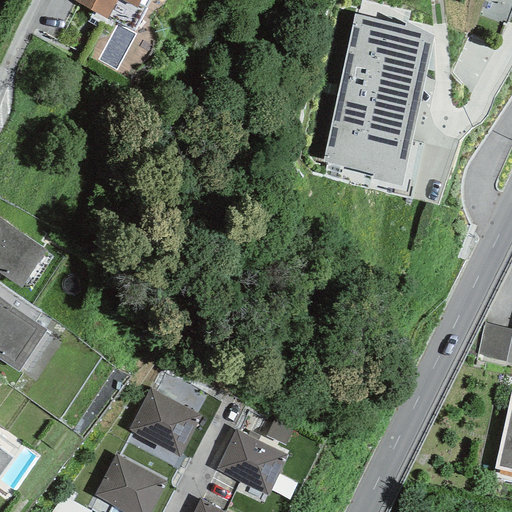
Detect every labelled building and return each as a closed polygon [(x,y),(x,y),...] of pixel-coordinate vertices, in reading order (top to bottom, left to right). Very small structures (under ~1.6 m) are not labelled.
[(74,0),(107,19),(117,0),(119,0),(136,9),(140,0),(74,0)] [(433,36),(354,14),(323,162),(372,175),(372,179),(401,186),(433,36)] [(46,250),(0,218),(0,273),(21,288),(46,250)] [(47,330),(0,297),(0,359),(18,372),(47,330)] [(511,329),(485,323),(477,354),(511,363),(511,329)] [(201,416),(149,389),(129,430),(179,458),(201,416)] [(511,391),(511,392),(492,470),(511,474),(511,391)] [(284,446),(293,427),(274,418),(266,437),(284,446)] [(287,455),(235,430),(216,470),(267,496),(287,455)] [(0,476),(13,459),(0,449),(0,476)] [(149,511),(166,482),(116,455),(94,495),(125,511),(149,511)] [(225,511),(201,498),(193,511),(225,511)]
